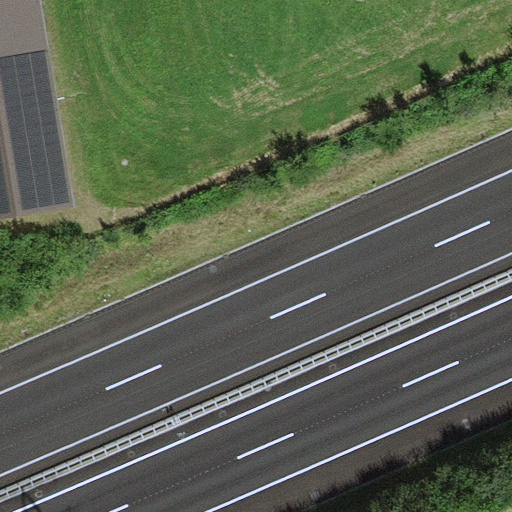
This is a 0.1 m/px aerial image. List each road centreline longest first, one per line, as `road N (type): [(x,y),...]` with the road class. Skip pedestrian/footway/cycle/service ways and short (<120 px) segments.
road 1 (motorway): [(511,211),(0,434)]
road 2 (motorway): [(111,511),(511,337)]
